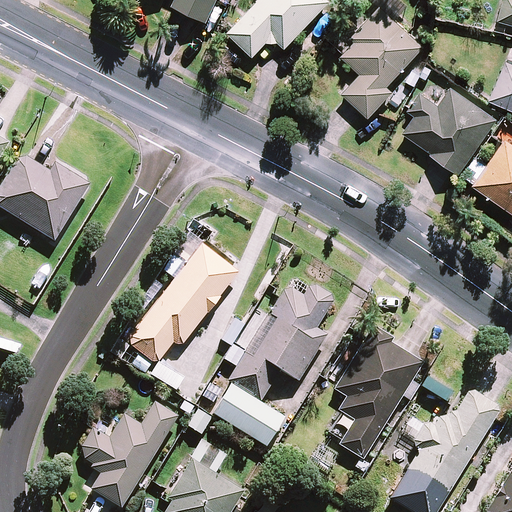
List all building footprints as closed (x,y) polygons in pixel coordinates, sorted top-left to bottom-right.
[(174,0),(171,7),(204,23),(215,0),(174,0)] [(328,3),(325,0),(259,0),(227,34),(251,57),(271,37),(283,49),(328,3)] [(511,0),(502,0),(496,22),(511,26),(511,0)] [(422,47),(376,5),(334,52),(359,74),(341,95),(367,118),(392,91),(387,86),(422,47)] [(511,65),(505,63),(488,102),(511,111),(511,65)] [(499,119),(453,86),(440,104),(422,91),(409,110),(416,116),(405,132),(433,152),(432,153),(461,173),(499,119)] [(0,159),(10,144),(0,137),(0,159)] [(511,141),(507,138),(474,186),(511,211),(511,141)] [(51,172),(26,156),(18,159),(0,188),(0,207),(55,242),(90,185),(56,163),(51,172)] [(239,272),(202,244),(130,337),(131,346),(153,362),(159,362),(174,343),(176,344),(183,344),(208,312),(209,313),(221,297),(220,297),(239,272)] [(304,295),(292,288),(284,290),(280,298),(228,382),(232,384),(261,402),(281,371),(299,382),(328,335),(318,328),(334,302),(332,295),(315,285),(309,287),(304,295)] [(339,445),(364,460),(424,362),(392,342),(394,338),(374,326),(337,386),(335,390),(347,397),(339,411),(354,421),(339,445)] [(225,359),(237,366),(245,352),(233,345),(225,359)] [(138,354),(132,364),(146,373),(153,363),(138,354)] [(185,378),(159,362),(151,375),(177,391),(185,378)] [(203,396),(214,403),(222,389),(211,383),(203,396)] [(261,402),(232,384),(213,413),(267,447),(286,417),(261,402)] [(431,423),(424,425),(414,441),(415,447),(420,450),(408,470),(407,471),(447,496),(496,419),(500,411),(498,405),(474,390),(468,392),(456,411),(449,406),(435,426),(431,423)] [(94,428),(82,447),(85,460),(93,465),(91,468),(101,474),(91,489),(122,508),(179,417),(155,402),(141,424),(124,414),(110,438),(94,428)] [(212,418),(198,410),(188,426),(202,435),(212,418)] [(402,432),(414,441),(424,425),(412,417),(411,418),(402,432)] [(193,459),(216,473),(227,455),(202,439),(191,457),(193,459)] [(216,473),(193,459),(168,499),(172,501),(170,504),(165,511),(232,511),(245,491),(216,473)] [(511,511),(511,472),(511,473),(487,511),(511,511)]
